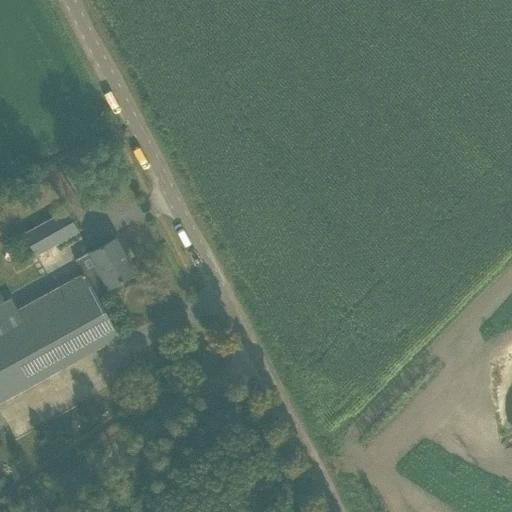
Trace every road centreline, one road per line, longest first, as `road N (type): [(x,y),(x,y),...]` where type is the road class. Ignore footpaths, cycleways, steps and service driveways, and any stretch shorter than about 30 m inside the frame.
road 1 (unclassified): [(329,511),(60,0)]
road 2 (unknown): [(260,381),(34,511)]
